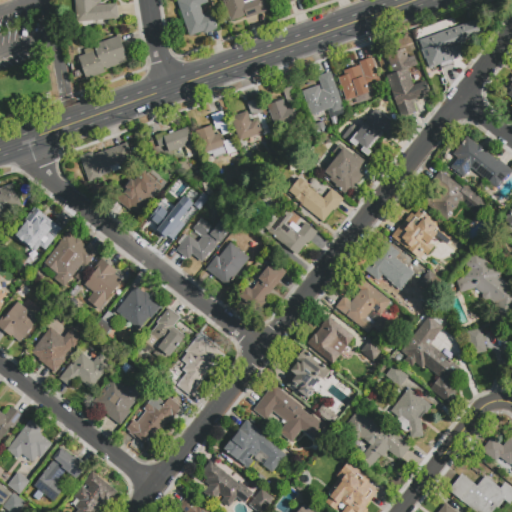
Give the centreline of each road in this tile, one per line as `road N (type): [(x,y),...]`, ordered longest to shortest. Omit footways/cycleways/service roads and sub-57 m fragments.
road 1 (residential): [(137,511),(511,32)]
road 2 (secondary): [(0,150),(417,0)]
road 3 (residential): [(27,141),(58,190),(262,352)]
road 4 (residential): [(0,360),(158,486)]
road 5 (residential): [(400,511),(484,406),(511,407)]
